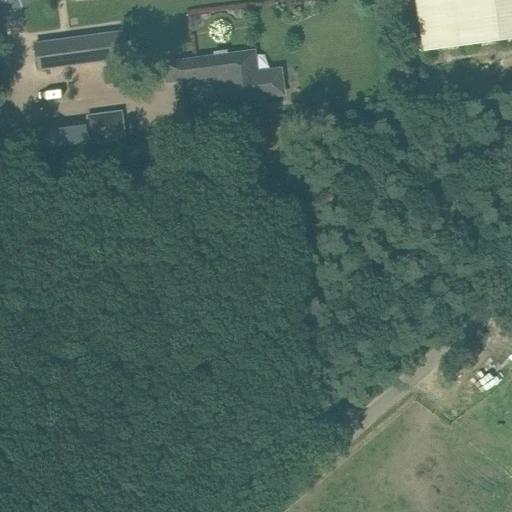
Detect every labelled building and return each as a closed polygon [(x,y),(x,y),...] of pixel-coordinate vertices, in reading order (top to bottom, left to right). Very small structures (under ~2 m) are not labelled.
[(0,0),(0,12),(24,0),(0,0)] [(381,0),(360,0),(363,18),(384,15),(381,0)] [(511,0),(414,0),(422,51),(511,37),(511,0)] [(114,58),(111,32),(35,42),(38,68),(114,58)] [(248,51),(166,62),(169,81),(221,74),(226,106),(256,103),(255,99),(283,95),(280,71),(279,68),(256,71),(253,51),(248,51)] [(122,110),(85,115),(90,144),(126,139),(122,110)] [(85,123),(30,131),(32,148),(88,141),(85,123)] [(511,334),(506,328),(441,386),(456,402),(511,352),(511,334)]
